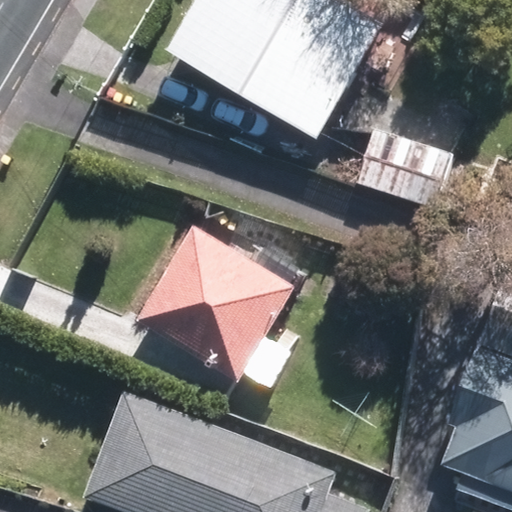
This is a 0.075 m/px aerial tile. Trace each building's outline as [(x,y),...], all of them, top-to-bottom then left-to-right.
[(368,29),(314,0),(220,0),(182,69),(308,138),(368,29)] [(388,124),(370,183),(452,207),(470,147),(388,124)] [(278,301),(188,244),(136,325),(226,382),(278,301)] [(309,511),(320,487),(128,412),(93,501),(120,511),(309,511)] [(511,420),(491,479),(511,485),(511,420)]
